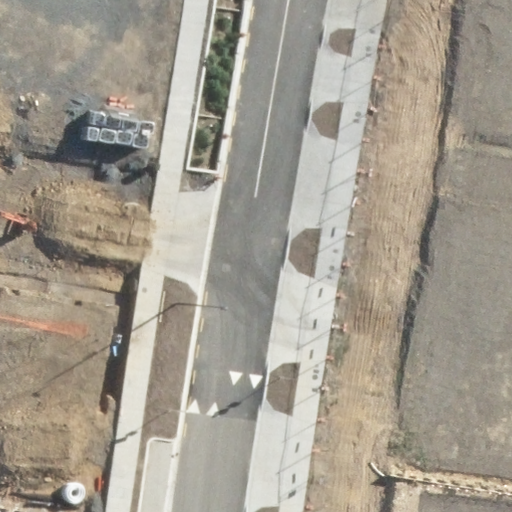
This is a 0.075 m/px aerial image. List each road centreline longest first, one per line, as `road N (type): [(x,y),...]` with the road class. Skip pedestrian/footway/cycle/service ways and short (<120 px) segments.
road 1 (residential): [(208,511),(247,246)]
road 2 (residential): [(0,208),(247,246)]
road 3 (residential): [(247,246),(288,0)]
